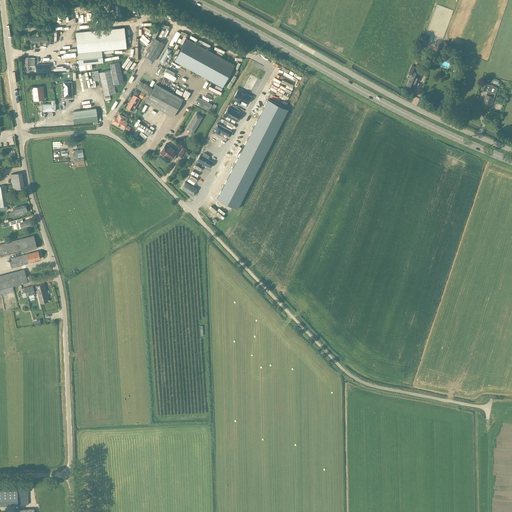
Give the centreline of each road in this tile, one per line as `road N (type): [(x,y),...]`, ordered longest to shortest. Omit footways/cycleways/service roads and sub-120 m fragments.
road 1 (unclassified): [(488,408),(376,387),(344,371),(118,140),(94,131),(20,137)]
road 2 (primary): [(511,161),(398,111),(190,0)]
road 3 (unclassified): [(71,475),(61,291),(20,137)]
road 4 (unclassified): [(511,151),(215,0)]
road 5 (unknown): [(189,211),(266,75),(268,67),(253,57)]
road 6 (unclassified): [(20,137),(2,0)]
